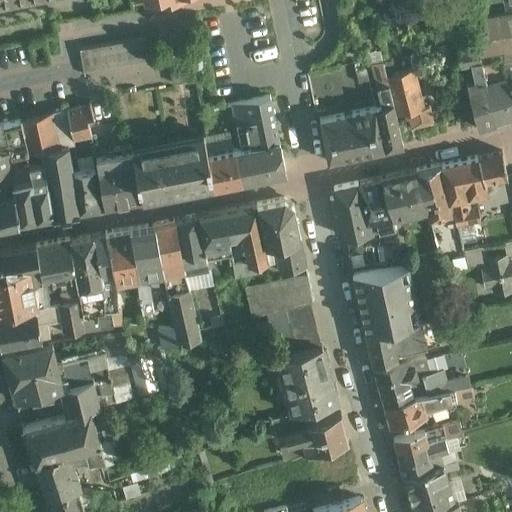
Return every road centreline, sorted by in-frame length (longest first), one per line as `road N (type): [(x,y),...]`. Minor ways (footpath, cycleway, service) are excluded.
road 1 (residential): [(389,511),(311,178)]
road 2 (residential): [(0,231),(311,178)]
road 3 (residential): [(511,131),(311,178)]
road 4 (residential): [(0,85),(62,72),(75,34),(157,19)]
road 5 (residential): [(311,178),(282,0)]
